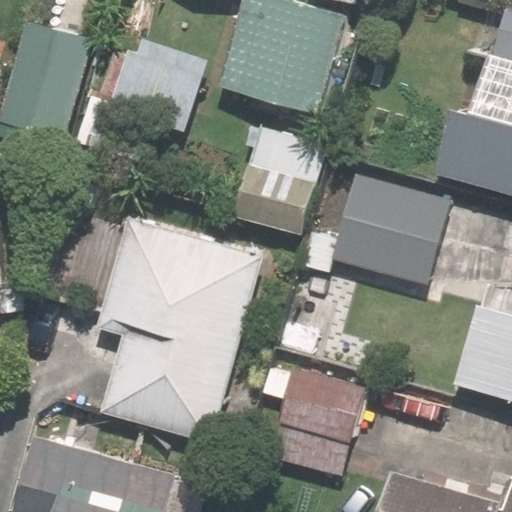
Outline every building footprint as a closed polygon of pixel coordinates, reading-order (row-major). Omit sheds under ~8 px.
[(347,16),(289,0),(252,0),(231,77),(322,103),(347,16)] [(511,20),(502,57),(511,59),(511,20)] [(80,60),(45,50),(21,139),(55,148),(80,60)] [(149,60),(119,50),(104,96),(135,105),(149,60)] [(336,147),(270,128),(247,212),(312,230),(336,147)] [(337,254),(430,279),(453,196),(364,171),(345,239),(320,232),(312,261),(334,267),(337,254)] [(265,257),(137,221),(109,322),(134,330),(112,407),(215,435),(265,257)] [(304,258),(312,230),(287,223),(279,251),(304,258)] [(362,336),(349,332),(357,301),(297,284),(280,344),(341,361),(354,365),(362,336)] [(5,292),(0,292),(0,309),(31,310),(31,293),(5,292)] [(511,315),(489,308),(468,381),(511,393),(511,315)] [(366,387),(301,369),(288,416),(293,417),(283,454),(338,470),(348,433),(353,434),(366,387)] [(180,476),(45,438),(24,511),(203,511),(210,488),(179,480),(180,476)] [(511,511),(511,498),(410,471),(398,511),(511,511)]
